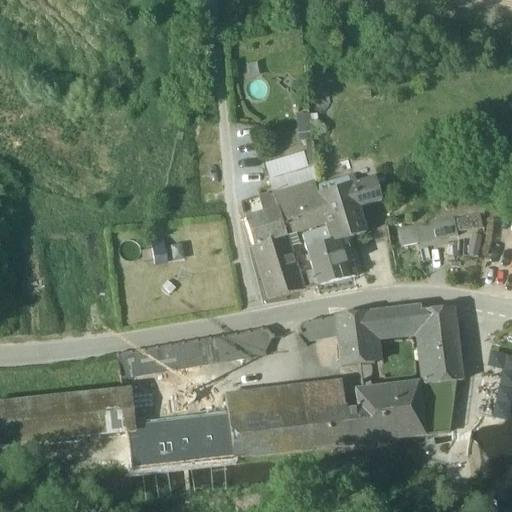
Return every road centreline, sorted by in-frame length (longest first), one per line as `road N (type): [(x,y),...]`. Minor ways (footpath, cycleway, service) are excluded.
road 1 (tertiary): [(511,310),(429,295),(0,360)]
road 2 (track): [(485,304),(448,511)]
road 3 (track): [(212,0),(230,201)]
